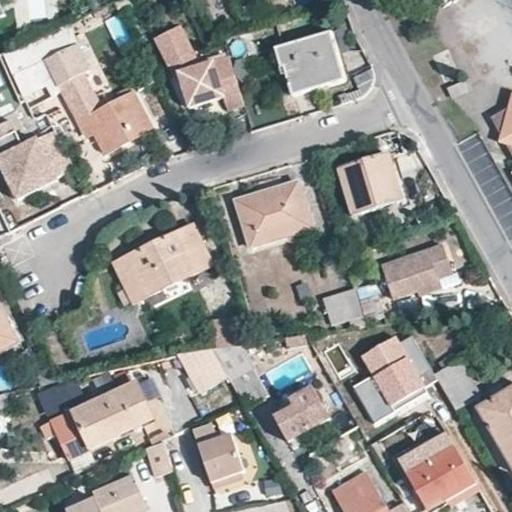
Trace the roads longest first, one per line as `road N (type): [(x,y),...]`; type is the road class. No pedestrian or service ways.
road 1 (residential): [(0,251),(414,101)]
road 2 (residential): [(414,101),(511,272)]
road 3 (unknown): [(214,511),(202,455),(154,370)]
